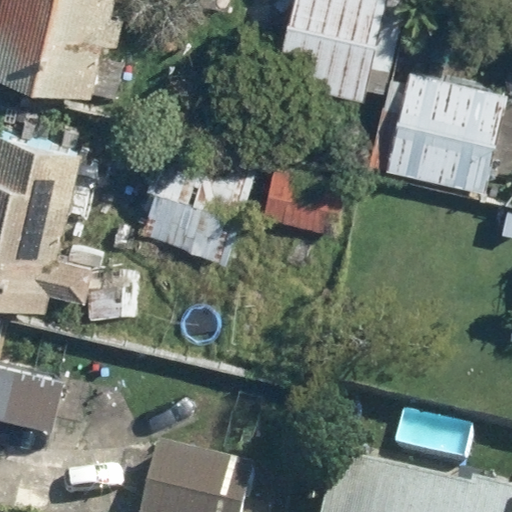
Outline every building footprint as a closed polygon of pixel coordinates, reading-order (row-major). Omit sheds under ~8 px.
[(0,0),(0,65),(95,88),(116,0),(0,0)] [(388,0),(294,0),(275,75),(364,98),(388,0)] [(491,189),(510,87),(392,65),(372,166),(491,189)] [(0,295),(46,305),(79,151),(0,133),(0,295)] [(224,268),(260,172),(179,141),(143,237),(224,268)] [(265,212),(336,227),(346,182),(275,167),(265,212)] [(141,511),(242,511),(252,475),(157,451),(141,511)] [(511,511),(511,509),(511,507),(330,468),(320,511),(511,511)]
